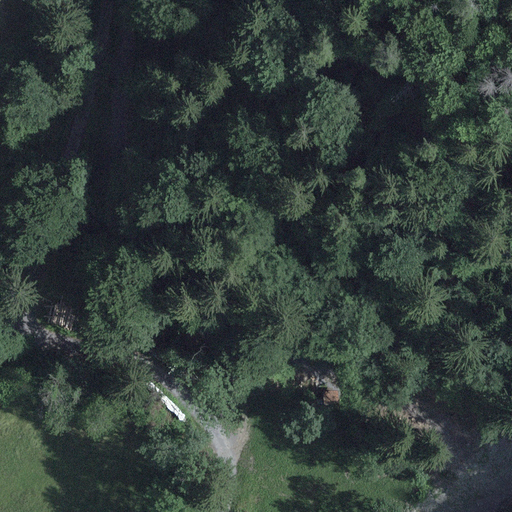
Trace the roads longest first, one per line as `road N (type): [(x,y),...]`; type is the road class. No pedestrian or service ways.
road 1 (track): [(96,66),(107,185),(145,278),(214,376),(233,470),(223,511)]
road 2 (track): [(0,332),(119,0)]
